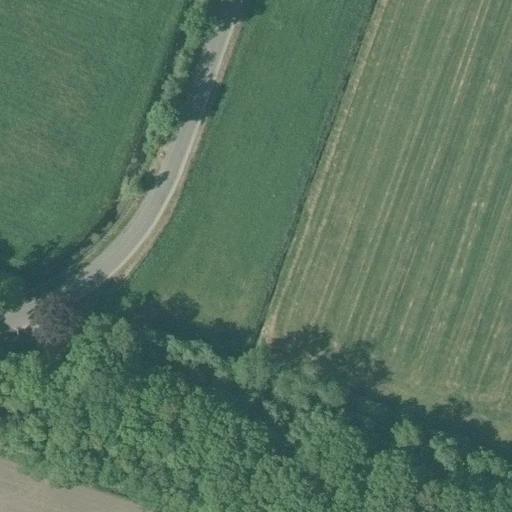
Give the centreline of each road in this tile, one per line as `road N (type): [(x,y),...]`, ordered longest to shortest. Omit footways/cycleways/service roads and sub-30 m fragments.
road 1 (unclassified): [(406,511),(102,400),(68,372),(30,318)]
road 2 (tertiary): [(30,318),(101,272),(149,215),(230,0)]
